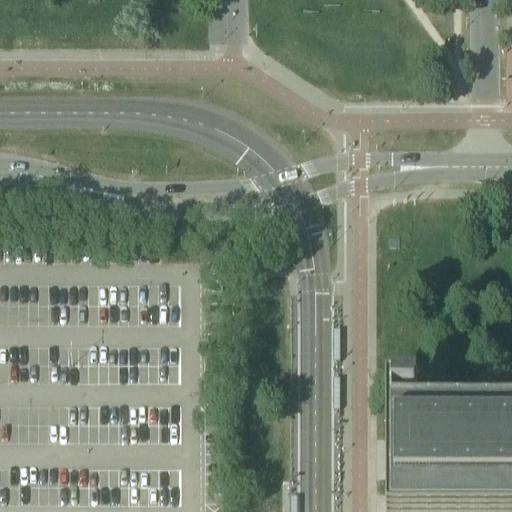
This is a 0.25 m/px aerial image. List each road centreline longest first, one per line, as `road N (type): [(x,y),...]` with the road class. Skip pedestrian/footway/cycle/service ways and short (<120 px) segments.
road 1 (secondary): [(0,171),(135,200),(251,199),(359,171),(483,168)]
road 2 (unclassified): [(483,168),(483,0)]
